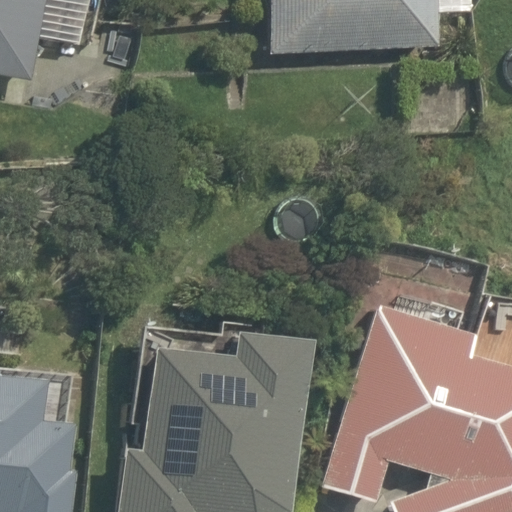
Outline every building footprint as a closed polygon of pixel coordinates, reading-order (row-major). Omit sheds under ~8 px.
[(0,0),(0,76),(21,79),(25,44),(84,51),(90,0),(0,0)] [(432,50),(430,0),(252,0),(255,58),(432,50)] [(511,511),(511,361),(465,348),(483,287),(376,255),(307,489),(385,511),(511,511)] [(136,453),(114,451),(107,511),(279,511),(294,373),(145,358),(136,453)] [(0,511),(70,511),(77,379),(0,375),(0,511)]
